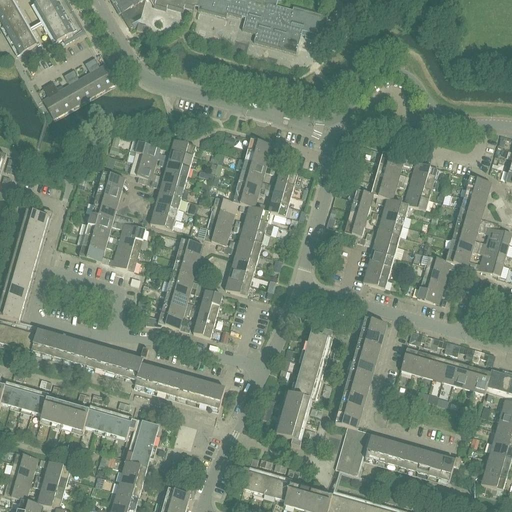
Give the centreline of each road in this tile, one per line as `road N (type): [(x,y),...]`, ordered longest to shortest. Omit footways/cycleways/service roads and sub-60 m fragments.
road 1 (unclassified): [(296,120),(148,80),(117,37)]
road 2 (unclassified): [(450,122),(413,78),(392,70),(367,79),(336,119)]
road 3 (residential): [(200,511),(264,368)]
road 4 (residential): [(380,431),(371,470),(438,489),(450,450)]
road 5 (residential): [(128,381),(125,390),(37,365),(47,322)]
road 6 (residential): [(300,289),(333,160)]
road 7 (residential): [(63,205),(24,195),(0,277)]
road 8 (residential): [(114,337),(115,290),(44,270)]
road 9 (residential): [(380,431),(371,407),(398,316)]
